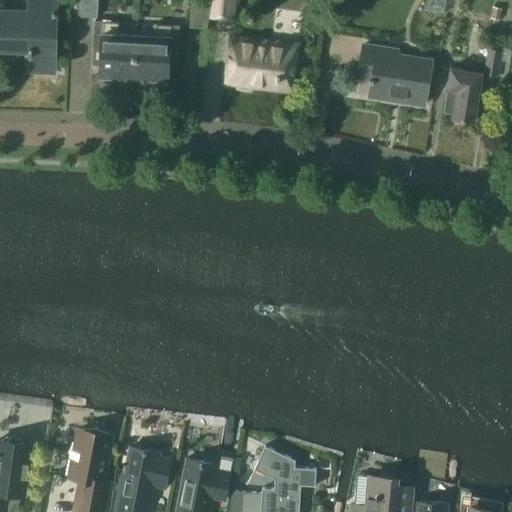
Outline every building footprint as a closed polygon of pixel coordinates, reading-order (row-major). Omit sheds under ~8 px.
[(0,47),(10,48),(10,42),(30,42),(29,48),(29,55),(33,55),(33,73),(56,73),(58,0),(32,0),(32,15),(0,13),(0,47)] [(72,0),(72,2),(82,3),(81,15),(81,16),(98,17),(99,0),(72,0)] [(193,0),(192,25),(209,26),(212,0),(193,0)] [(214,0),(212,16),(234,19),(236,0),(214,0)] [(100,75),(135,77),(138,35),(120,34),(121,22),(95,21),(93,57),(101,58),(100,75)] [(138,35),(135,77),(169,79),(170,62),(178,62),(179,25),(153,24),(153,36),(138,35)] [(231,36),(227,66),(225,83),(292,92),(298,45),(272,41),(235,36),(231,36)] [(358,78),(357,84),(358,84),(359,78),(369,80),(369,81),(372,81),(370,96),(390,99),(391,96),(406,98),(405,101),(424,104),(431,60),(412,57),(412,60),(397,58),(397,54),(398,50),(363,44),(361,62),(358,78)] [(485,73),(488,74),(498,76),(501,60),(510,62),(511,50),(511,48),(503,47),(502,50),(490,48),(485,73)] [(451,68),(444,112),(453,113),(452,121),(474,125),(483,73),(480,73),(481,67),(464,64),(463,70),(451,68)] [(71,440),(65,475),(81,478),(74,511),(103,511),(109,482),(102,480),(111,434),(110,434),(109,435),(81,430),(81,428),(80,428),(77,441),(71,440)] [(0,491),(24,495),(30,448),(23,447),(23,442),(20,437),(11,436),(7,440),(6,444),(0,443),(0,491)] [(125,474),(123,474),(115,511),(148,511),(153,484),(165,486),(171,458),(159,456),(160,452),(131,446),(125,474)] [(234,491),(230,511),(299,511),(301,484),(316,485),(317,468),(295,467),(295,460),(265,446),(254,468),(275,478),(275,488),(262,487),(262,492),(234,491)] [(187,457),(176,511),(209,511),(212,497),(225,499),(233,458),(221,456),(219,469),(218,469),(219,463),(187,457)] [(351,504),(350,511),(410,511),(413,487),(397,485),(398,478),(357,474),(355,504),(351,504)] [(501,501),(481,497),(479,507),(462,504),(461,511),(500,511),(501,511),(499,511),(501,501)] [(447,511),(449,503),(417,501),(415,511),(447,511)]
